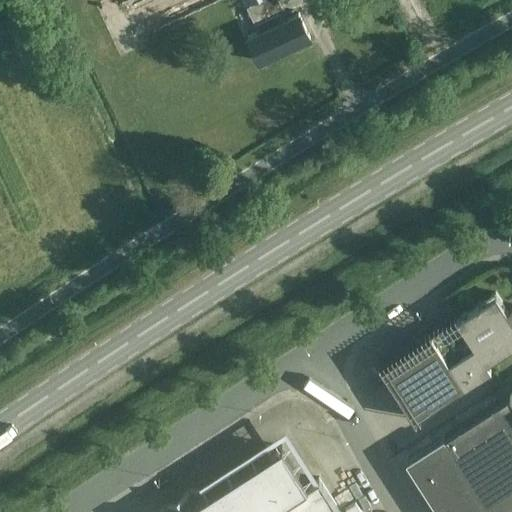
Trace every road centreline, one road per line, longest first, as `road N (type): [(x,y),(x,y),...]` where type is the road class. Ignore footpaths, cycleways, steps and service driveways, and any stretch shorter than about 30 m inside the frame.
road 1 (primary): [(0,429),(284,243),(511,108)]
road 2 (unclassified): [(0,337),(387,92)]
road 3 (unclassified): [(310,356),(65,511)]
road 4 (unclassified): [(511,244),(475,249),(310,356)]
road 5 (unclassified): [(399,511),(310,356)]
road 6 (unclassified): [(511,20),(387,92)]
